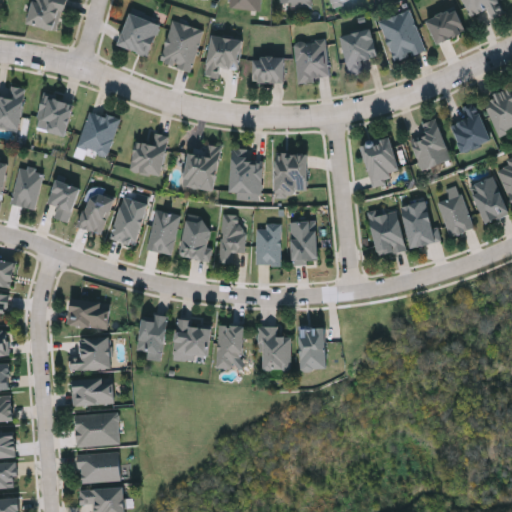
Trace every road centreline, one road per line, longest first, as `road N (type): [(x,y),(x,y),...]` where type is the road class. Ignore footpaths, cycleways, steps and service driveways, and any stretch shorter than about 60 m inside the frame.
road 1 (residential): [(511,49),(412,99),(339,119),(242,119),(0,48)]
road 2 (residential): [(0,236),(167,288),(251,300),(358,296),(511,254)]
road 3 (residential): [(53,511),(40,322),(56,253)]
road 4 (residential): [(339,119),(358,296)]
